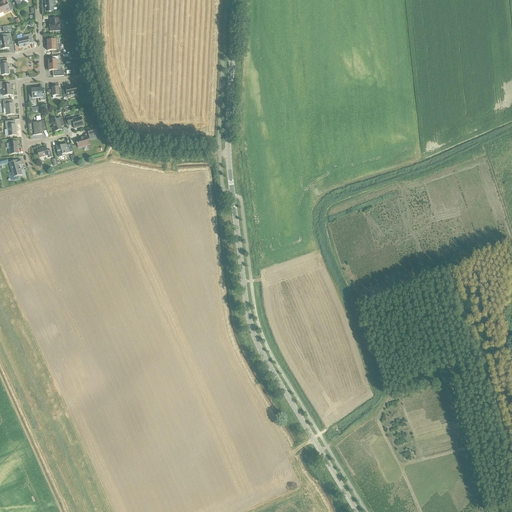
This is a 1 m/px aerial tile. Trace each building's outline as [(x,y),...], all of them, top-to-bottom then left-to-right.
[(54,5),(56,5),(55,0),(46,0),(47,1),(45,1),(45,5),(45,8),(46,8),(46,13),(49,12),(49,13),(50,13),(50,12),(54,12),(54,5)] [(0,4),(0,13),(4,12),(4,14),(10,12),(6,2),(6,1),(0,3),(0,4)] [(60,31),(59,18),(51,19),(51,23),(50,23),(50,32),(60,31)] [(11,34),(0,35),(0,45),(0,47),(0,48),(1,48),(1,49),(9,48),(9,46),(8,43),(12,43),(11,34)] [(17,40),(19,48),(24,47),(26,47),(26,46),(30,45),(29,44),(33,43),(31,34),(23,36),(24,38),(17,40)] [(47,40),(47,46),(59,45),(59,40),(58,40),(58,37),(51,37),(51,40),(47,40)] [(59,45),(47,46),(48,51),(51,51),(52,54),(59,54),(58,51),(60,51),(60,45),(59,45)] [(48,60),(48,66),(61,65),(61,60),(59,60),(59,57),(52,57),(52,60),(48,60)] [(0,61),(0,68),(1,69),(1,75),(9,75),(9,70),(9,67),(8,64),(7,64),(7,61),(0,61)] [(61,65),(48,66),(49,71),(53,71),(53,77),(64,76),(64,70),(61,70),(61,65)] [(0,89),(2,89),(4,91),(3,91),(4,96),(13,95),(13,91),(12,91),(11,85),(7,85),(7,82),(0,82),(0,89)] [(65,88),(67,97),(74,96),(74,95),(77,94),(76,86),(65,88)] [(52,87),(53,96),(56,96),(56,98),(62,97),(62,89),(59,90),(58,87),(52,87)] [(42,88),(37,89),(38,98),(40,98),(40,101),(46,101),(46,94),(43,94),(42,88)] [(38,98),(37,89),(31,89),(32,95),(29,95),(29,102),(35,102),(35,99),(38,98)] [(13,104),(13,100),(3,101),(4,109),(6,109),(6,115),(15,115),(14,108),(14,104),(13,104)] [(51,120),(55,132),(59,131),(62,130),(61,126),(64,125),(62,117),(58,118),(59,119),(56,120),(55,119),(51,120)] [(73,125),(74,129),(84,126),(81,117),(72,119),(71,117),(66,118),(69,126),(73,125)] [(5,122),(6,130),(8,130),(9,136),(17,135),(16,129),(17,129),(16,125),(15,125),(15,121),(5,122)] [(37,124),(37,123),(33,123),(35,135),(42,135),(42,130),(45,130),(44,121),(41,121),(41,123),(37,124)] [(77,144),(78,148),(89,145),(87,136),(83,137),(83,138),(76,140),(77,143),(76,143),(77,144)] [(18,146),(18,142),(9,143),(10,150),(9,150),(9,155),(18,154),(18,146)] [(60,145),(55,146),(56,147),(57,150),(59,157),(63,156),(63,155),(74,152),(71,144),(67,146),(66,144),(60,146),(60,145)] [(37,150),(39,158),(49,156),(49,158),(52,157),(50,150),(48,151),(47,148),(37,150)] [(14,177),(15,181),(20,179),(19,176),(22,175),(19,165),(21,164),(20,160),(17,161),(17,160),(9,163),(14,178),(14,177)]
